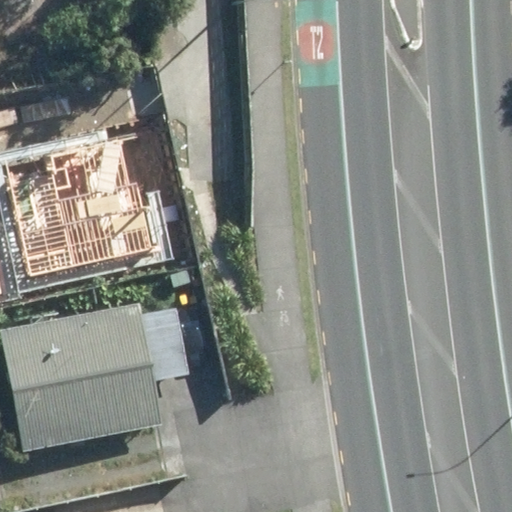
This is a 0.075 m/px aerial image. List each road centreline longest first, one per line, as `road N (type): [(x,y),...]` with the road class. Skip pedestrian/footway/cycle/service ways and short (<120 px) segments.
road 1 (primary): [(400,511),(348,211),(338,0)]
road 2 (primary): [(473,0),(482,196),(511,360)]
